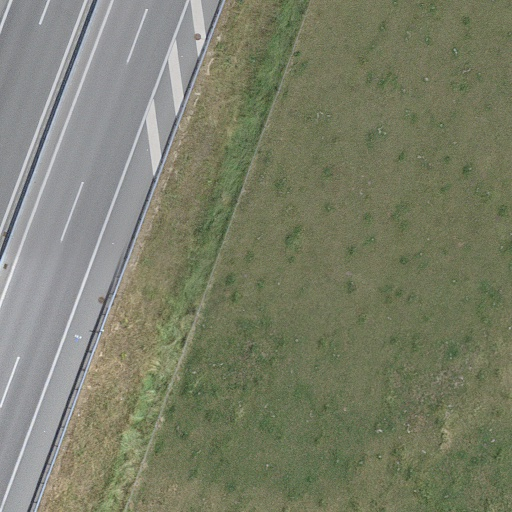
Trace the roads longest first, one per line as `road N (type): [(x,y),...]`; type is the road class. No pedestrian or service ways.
road 1 (motorway): [(0,397),(146,0)]
road 2 (motorway): [(45,0),(0,122)]
